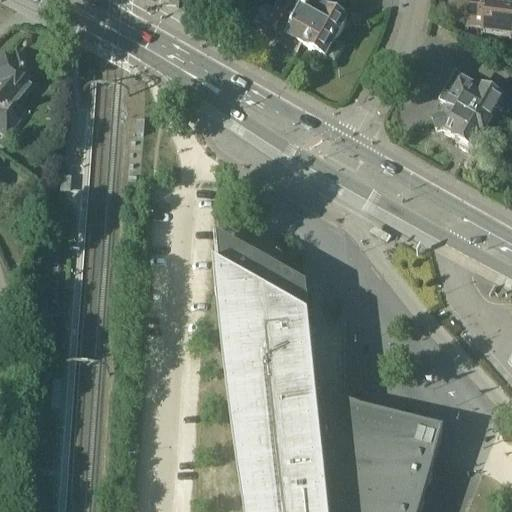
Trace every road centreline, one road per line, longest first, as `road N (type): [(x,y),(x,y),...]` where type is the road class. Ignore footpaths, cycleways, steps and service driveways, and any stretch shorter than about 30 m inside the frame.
road 1 (secondary): [(60,0),(316,144)]
road 2 (secondary): [(316,144),(511,256)]
road 3 (residential): [(412,0),(394,62),(354,134),(316,144)]
